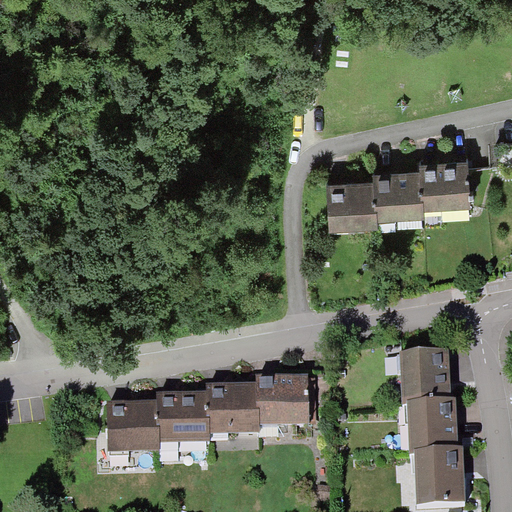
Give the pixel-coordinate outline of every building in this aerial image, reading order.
[(473,205),(471,160),(425,163),(427,207),(473,205)] [(426,214),(423,169),(377,172),(379,217),(426,214)] [(379,224),(376,179),(330,182),(332,227),(379,224)] [(452,405),(449,356),(403,359),(406,408),(452,405)] [(308,428),(305,383),(259,386),(261,431),(308,428)] [(258,435),(255,391),(209,393),(211,438),(258,435)] [(209,445),(206,400),(160,402),(163,447),(209,445)] [(459,454),(457,407),(411,409),(413,457),(459,454)] [(161,454),(159,409),(112,412),(115,456),(161,454)] [(466,506),(463,456),(417,458),(419,509),(466,506)]
